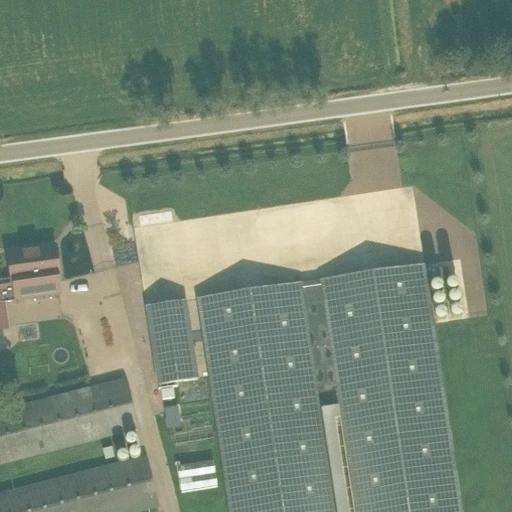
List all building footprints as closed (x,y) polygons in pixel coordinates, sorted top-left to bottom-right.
[(0,281),(0,345),(4,345),(2,333),(10,332),(6,303),(61,295),(55,247),(7,254),(11,280),(0,281)] [(137,356),(152,354),(137,264),(117,267),(122,295),(137,292),(139,306),(129,308),(137,356)] [(301,284),(197,299),(228,511),(460,511),(424,265),(320,281),(320,282),(301,285),(301,284)] [(146,307),(157,386),(197,380),(185,301),(146,307)] [(125,379),(0,411),(0,467),(138,432),(125,379)] [(172,389),(160,390),(162,400),(173,398),(172,389)] [(110,447),(102,449),(104,459),(113,457),(110,447)] [(0,511),(144,511),(159,508),(145,456),(0,493),(0,511)]
